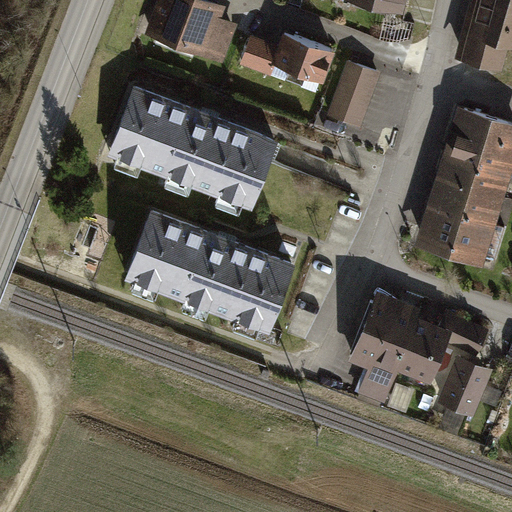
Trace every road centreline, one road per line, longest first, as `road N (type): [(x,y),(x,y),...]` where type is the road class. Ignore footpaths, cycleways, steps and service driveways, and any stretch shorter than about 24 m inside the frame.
road 1 (residential): [(449,0),(437,66),(373,265)]
road 2 (residential): [(0,233),(90,0)]
road 3 (track): [(3,511),(73,381),(0,355)]
road 4 (residential): [(373,265),(511,317)]
road 5 (residential): [(373,265),(319,376)]
